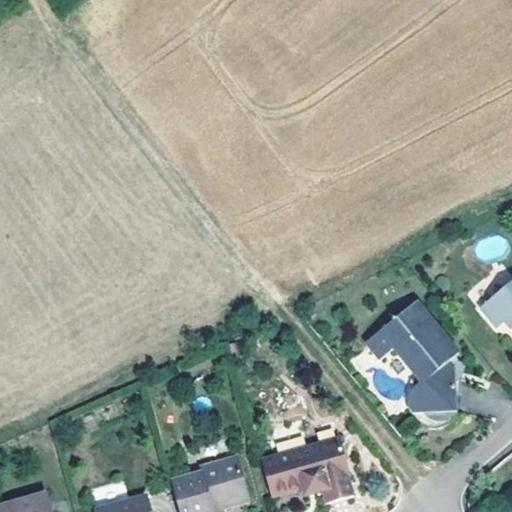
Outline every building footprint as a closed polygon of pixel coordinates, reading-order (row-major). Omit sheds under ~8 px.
[(511,282),(480,308),(496,327),(504,321),(510,328),(511,328),(511,282)] [(431,322),(415,302),(365,342),(379,360),(393,349),(395,352),(431,322)] [(457,356),(431,322),(395,352),(420,385),(415,389),(412,392),(410,394),(409,398),(408,404),(408,409),(409,415),(412,420),(416,425),(420,428),(426,430),(432,431),(437,431),(442,429),(448,426),(450,423),(453,419),(456,408),(456,382),(463,382),(463,363),(461,362),(458,362),(455,362),(454,358),(457,356)] [(271,492),(302,483),(314,480),(316,488),(323,486),(326,499),(355,492),(348,470),(351,470),(341,432),(260,455),(271,492)] [(171,480),(180,511),(213,511),(213,509),(243,500),(232,458),(196,468),(197,472),(171,480)] [(314,480),(302,483),(304,491),(316,488),(314,480)] [(43,511),(51,511),(53,511),(47,492),(38,494),(43,511)] [(53,511),(51,511),(43,511),(38,494),(12,501),(14,507),(0,511),(53,511)] [(98,508),(99,511),(152,511),(147,494),(98,508)] [(12,501),(0,505),(0,511),(14,507),(12,501)]
